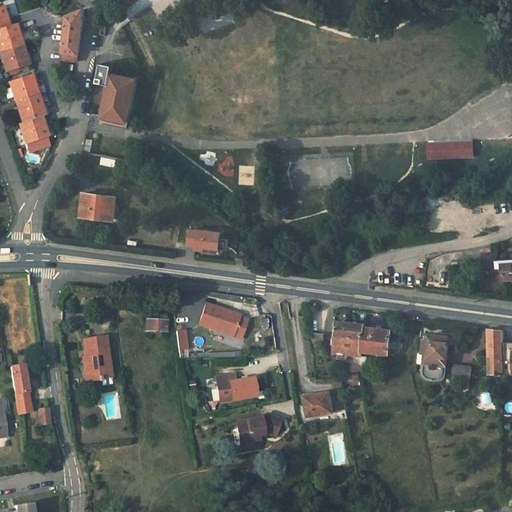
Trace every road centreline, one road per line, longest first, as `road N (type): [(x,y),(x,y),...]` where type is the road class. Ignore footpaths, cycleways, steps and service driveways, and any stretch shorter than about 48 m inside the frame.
road 1 (residential): [(131,136),(414,137),(507,108)]
road 2 (secondary): [(32,256),(345,297)]
road 3 (unclassified): [(32,256),(73,473)]
road 4 (residential): [(345,297),(362,269),(388,257),(511,227)]
road 5 (secondary): [(345,297),(511,317)]
road 6 (residential): [(83,0),(90,6),(78,119)]
